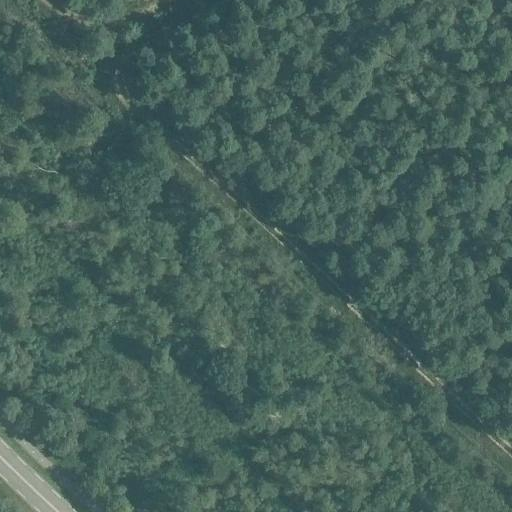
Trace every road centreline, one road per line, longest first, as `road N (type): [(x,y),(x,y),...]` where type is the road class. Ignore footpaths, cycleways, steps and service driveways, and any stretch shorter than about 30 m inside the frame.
road 1 (track): [(511,446),(120,89),(117,69),(127,54),(225,0)]
road 2 (track): [(49,0),(90,20),(166,0)]
